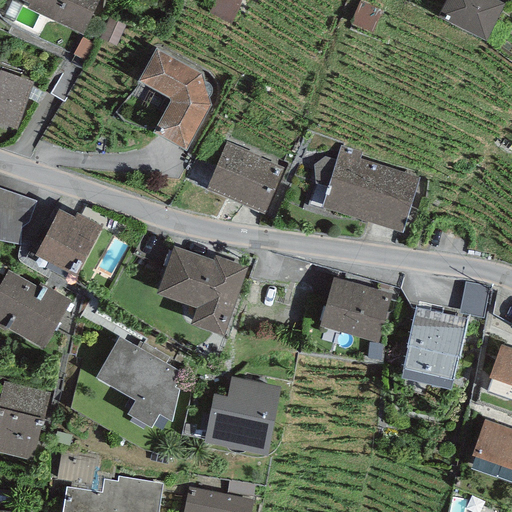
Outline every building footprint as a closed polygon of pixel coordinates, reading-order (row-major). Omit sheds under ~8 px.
[(55,0),(11,0),(29,8),(27,12),(46,21),(55,0)] [(55,0),(46,21),(82,38),(99,0),(55,0)] [(238,18),(244,0),(219,0),(216,9),(238,18)] [(505,8),(488,0),(448,0),(437,23),(485,47),(505,8)] [(363,4),(357,18),(376,25),(381,11),(363,4)] [(201,78),(156,52),(138,86),(170,104),(170,106),(153,139),(185,157),(210,110),(201,78)] [(0,129),(16,135),(33,85),(0,73),(0,129)] [(261,158),(226,144),(205,194),(265,218),(284,171),(259,161),(261,158)] [(342,148),(321,211),(401,237),(420,179),(359,160),(361,154),(342,148)] [(0,232),(22,238),(34,192),(0,183),(0,232)] [(102,222),(76,208),(74,212),(59,204),(34,250),(76,272),(102,222)] [(214,252),(212,258),(173,243),(156,289),(196,303),(190,319),(223,331),(247,264),(214,252)] [(42,286),(8,266),(0,279),(0,324),(3,326),(5,323),(43,345),(70,298),(44,283),(42,286)] [(391,292),(332,276),(320,321),(378,337),(391,292)] [(489,287),(465,280),(460,311),(484,314),(489,287)] [(467,317),(416,305),(407,338),(409,338),(400,373),(451,384),(467,317)] [(183,371),(119,333),(95,373),(135,395),(126,410),(151,423),(158,410),(171,416),(179,386),(174,383),(183,371)] [(511,346),(500,342),(489,370),(511,378),(511,346)] [(268,449),(280,383),(230,375),(227,393),(212,390),(204,437),(268,449)] [(49,392),(3,379),(0,389),(0,448),(32,457),(49,392)] [(511,427),(484,416),(472,449),(511,463),(511,427)] [(157,511),(162,482),(118,475),(117,481),(104,479),(102,491),(66,485),(61,511),(157,511)] [(249,511),(253,498),(188,485),(182,511),(249,511)]
